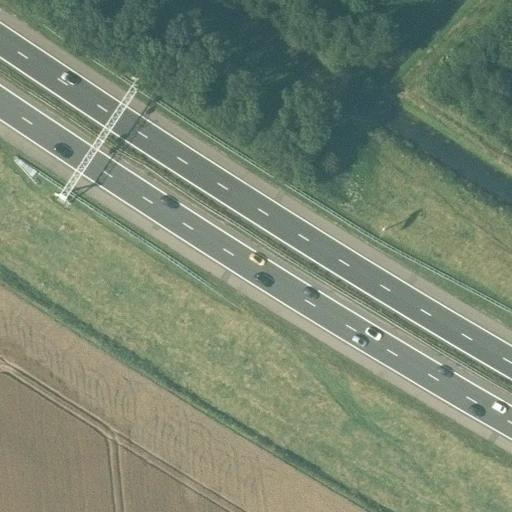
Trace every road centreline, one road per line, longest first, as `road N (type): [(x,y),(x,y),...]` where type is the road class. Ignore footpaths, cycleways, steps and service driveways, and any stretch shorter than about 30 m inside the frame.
road 1 (motorway): [(0,103),(238,260),(511,422)]
road 2 (motorway): [(511,365),(394,300),(0,47)]
